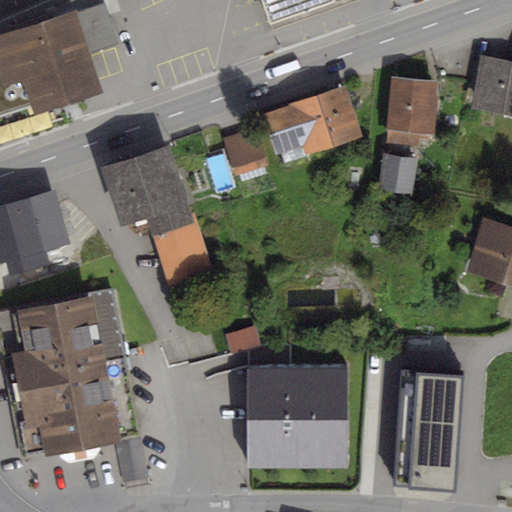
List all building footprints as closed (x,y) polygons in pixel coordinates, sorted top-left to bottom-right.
[(252,0),(253,0),(260,0),(272,30),(357,0),(252,0)] [(77,8),(0,33),(0,141),(70,118),(66,105),(105,93),(92,53),(119,44),(105,2),(78,11),(77,8)] [(511,56),(510,62),(482,58),(473,105),(511,112),(511,56)] [(433,84),(388,80),(383,133),(428,137),(433,84)] [(339,90),(257,117),(268,151),(297,141),(303,156),(355,139),(339,90)] [(255,134),(224,143),(235,179),(266,169),(255,134)] [(164,148),(91,169),(108,226),(134,218),(138,234),(149,230),(185,220),(164,148)] [(418,161),(379,156),(374,192),(413,197),(418,161)] [(52,193),(0,205),(0,262),(66,247),(52,193)] [(185,220),(149,230),(165,286),(200,275),(185,220)] [(511,231),(480,222),(464,274),(511,288),(511,231)] [(113,291),(0,312),(0,332),(24,459),(58,452),(59,456),(70,463),(95,458),(100,448),(100,445),(141,437),(113,291)] [(351,359),(249,359),(248,459),(350,459),(351,359)] [(461,377),(404,373),(396,485),(453,489),(461,377)]
